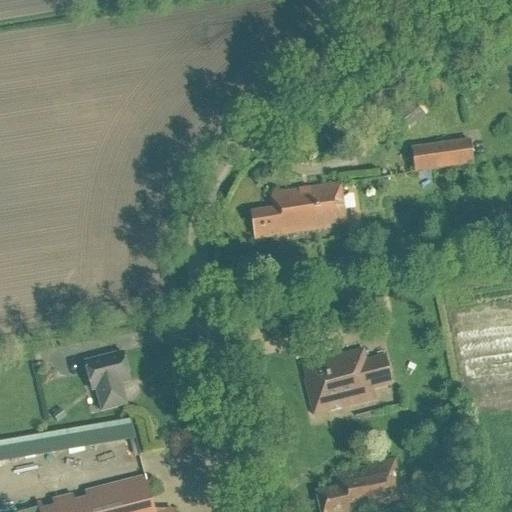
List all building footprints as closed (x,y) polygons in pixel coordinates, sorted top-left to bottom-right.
[(406,132),(425,115),(410,99),(391,115),(406,132)] [(410,150),(413,175),(473,166),(469,141),(410,150)] [(272,210),(250,214),(255,241),(346,227),(340,184),(270,195),(272,210)] [(464,257),(479,255),(477,240),(462,242),(464,257)] [(344,299),(350,323),(378,316),(373,292),(344,299)] [(320,322),(343,319),(340,299),(317,303),(320,322)] [(366,361),(363,350),(301,366),(305,381),(303,381),(312,418),(376,402),(373,392),(392,387),(384,356),(366,361)] [(129,383),(122,354),(84,363),(92,393),(96,392),(101,413),(126,406),(121,385),(129,383)] [(52,417),(57,424),(65,417),(60,410),(52,417)] [(69,468),(136,460),(132,425),(114,427),(115,433),(96,435),(96,432),(80,434),(81,439),(65,440),(69,468)] [(38,445),(24,448),(28,476),(43,474),(38,445)] [(338,489),(316,493),(319,511),(385,511),(408,507),(397,457),(366,464),(366,466),(335,473),(338,489)] [(172,511),(173,511),(172,511),(154,511),(147,481),(39,509),(39,511),(172,511)]
